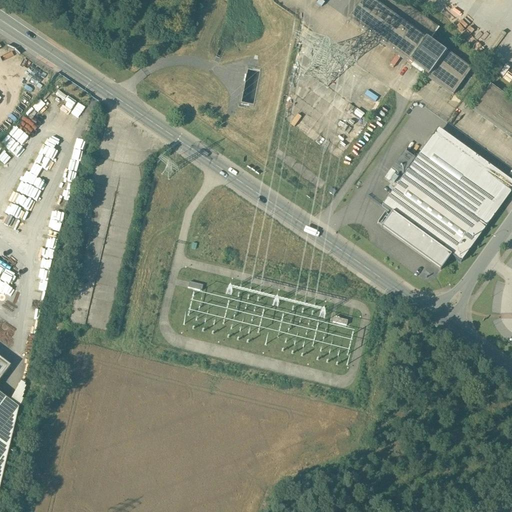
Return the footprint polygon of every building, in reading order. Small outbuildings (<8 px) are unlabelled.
[(439,28),(399,0),(360,0),(361,0),(347,19),(408,62),(425,39),(429,42),(439,28)] [(444,53),(429,42),(425,39),(408,62),(427,76),(444,53)] [(445,51),(444,53),(427,76),(453,95),(471,69),(445,51)] [(511,101),(490,85),(472,108),(511,137),(511,101)] [(415,159),(407,170),(485,226),(511,189),(511,185),(436,130),(415,159)] [(390,168),(402,177),(407,170),(415,159),(403,150),(390,168)] [(485,226),(407,170),(402,177),(399,181),(395,186),(380,206),(389,213),(449,256),(459,263),(485,226)] [(395,186),(399,181),(392,176),(388,181),(395,186)] [(449,256),(389,213),(380,226),(441,270),(449,256)] [(0,377),(10,365),(0,357),(0,377)]
